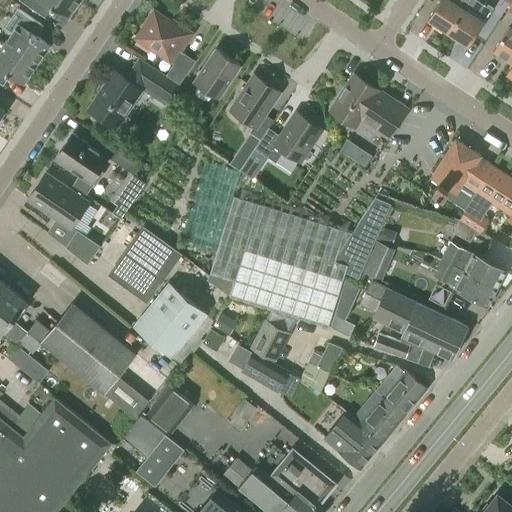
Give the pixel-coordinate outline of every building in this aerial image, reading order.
[(21,0),(49,18),(55,9),(68,18),(79,0),(21,0)] [(465,8),(464,7),(468,0),(439,0),(427,19),(448,33),(465,8)] [(490,11),(478,3),(472,12),(465,8),(448,33),(468,46),(490,11)] [(13,31),(6,43),(37,64),(50,44),(37,35),(44,24),(18,7),(5,26),(13,31)] [(165,75),(178,84),(195,60),(182,51),(181,53),(178,51),(191,32),(177,23),(175,25),(154,10),(135,37),(173,64),(165,75)] [(511,29),(508,27),(493,50),(511,62),(511,63),(507,71),(511,74),(511,29)] [(23,83),(37,64),(6,43),(0,50),(0,82),(4,85),(10,75),(23,83)] [(194,81),(217,96),(239,64),(216,48),(194,81)] [(114,70),(88,108),(116,128),(142,89),(164,104),(165,103),(178,111),(179,111),(179,87),(177,86),(178,84),(139,58),(126,78),(114,70)] [(251,133),(260,139),(268,127),(273,118),(265,113),(280,92),(254,74),(230,109),(255,127),(251,133)] [(388,137),(406,108),(354,75),(330,110),(355,126),(360,119),(388,137)] [(280,135),(268,127),(260,139),(254,148),(276,163),(284,151),(299,161),(321,129),(296,112),(280,135)] [(107,156),(72,132),(56,157),(96,184),(104,172),(99,168),(107,156)] [(341,149),(360,159),(366,149),(347,139),(341,149)] [(473,150),(456,139),(430,179),(438,184),(433,192),(465,212),(494,167),(480,157),(481,155),(473,150)] [(111,159),(130,172),(137,162),(117,149),(111,159)] [(244,162),(239,170),(253,179),(259,171),(244,162)] [(511,212),(511,178),(494,167),(468,208),(481,217),(491,202),(510,215),(511,212)] [(28,199),(71,228),(89,201),(46,172),(28,199)] [(352,232),(235,195),(209,281),(229,296),(328,327),(345,271),(358,277),(361,271),(368,254),(370,251),(391,203),(375,197),(352,232)] [(488,221),(481,217),(468,208),(460,220),(481,234),(488,221)] [(149,300),(182,249),(143,224),(110,274),(149,300)] [(397,231),(382,226),(377,240),(393,245),(397,231)] [(66,247),(77,256),(87,264),(99,246),(78,231),(66,247)] [(451,243),(443,258),(498,288),(507,269),(474,252),(473,254),(451,243)] [(368,254),(361,271),(382,280),(391,260),(370,251),(368,254)] [(488,305),(498,288),(443,258),(442,260),(427,252),(419,266),(456,285),(455,288),(488,305)] [(0,279),(0,306),(14,318),(28,301),(0,279)] [(452,358),(454,355),(454,356),(462,347),(458,345),(461,339),(465,340),(467,329),(466,329),(467,326),(372,281),(361,304),(387,316),(384,322),(404,331),(403,335),(452,358)] [(169,282),(134,325),(171,354),(206,312),(169,282)] [(72,302),(49,330),(41,340),(42,341),(135,417),(150,400),(119,375),(136,354),(72,302)] [(0,334),(1,335),(14,318),(0,306),(0,334)] [(276,361),(292,331),(266,317),(250,347),(276,361)] [(41,340),(49,330),(36,319),(28,329),(41,340)] [(19,340),(33,352),(42,341),(41,340),(28,329),(19,340)] [(380,333),(375,345),(405,356),(410,344),(380,333)] [(7,356),(39,383),(49,371),(17,345),(7,356)] [(290,371),(274,362),(253,350),(241,370),(278,392),(280,388),(290,371)] [(314,352),(309,363),(318,367),(318,366),(323,357),(314,352)] [(321,392),(325,384),(331,372),(318,366),(318,367),(309,363),(304,373),(301,377),(307,382),(321,392)] [(375,390),(382,395),(385,391),(390,395),(387,399),(406,415),(429,388),(428,387),(404,368),(403,369),(397,364),(387,376),(375,390)] [(146,413),(172,433),(194,404),(169,384),(146,413)] [(385,391),(382,395),(360,421),(384,442),(406,415),(387,399),(390,395),(385,391)] [(23,435),(12,426),(0,416),(0,511),(56,511),(111,443),(55,397),(23,435)] [(0,399),(0,416),(12,426),(21,416),(0,399)] [(384,442),(360,421),(348,411),(325,439),(362,469),(384,442)] [(123,436),(148,456),(136,470),(153,484),(182,448),(141,414),(123,436)] [(323,511),(325,511),(318,504),(333,486),(290,450),(268,477),(256,466),(253,470),(237,458),(224,474),(270,511),(323,511)] [(243,511),(218,491),(200,511),(243,511)] [(511,511),(511,503),(498,493),(483,511),(511,511)]
